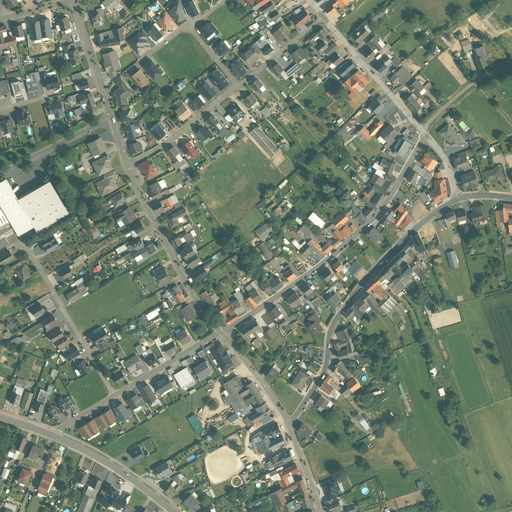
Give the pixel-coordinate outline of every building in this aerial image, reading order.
[(21,0),(8,0),(6,2),(11,8),(12,8),(14,7),(14,6),(18,3),(22,0),(21,0)] [(117,0),(106,0),(103,3),(106,7),(105,7),(106,8),(111,13),(118,8),(116,5),(120,3),(117,0)] [(193,1),(189,3),(189,5),(187,6),(187,7),(190,14),(191,15),(195,15),(199,13),(193,0),(193,1)] [(245,0),(249,5),(250,4),(255,10),(270,0),(245,0)] [(289,9),(297,4),(294,0),(292,0),(286,4),(289,9)] [(335,0),(331,4),(331,5),(325,10),(330,16),(336,10),(333,7),(337,3),(338,4),(342,1),(341,0),(335,0)] [(270,2),(260,8),(262,11),(264,14),(270,10),(274,7),(270,2)] [(180,8),(178,4),(175,7),(169,11),(177,21),(179,19),(181,18),(181,20),(185,18),(180,8)] [(166,11),(160,16),(162,19),(165,16),(168,20),(167,20),(168,21),(171,18),(166,11)] [(272,13),(269,15),(273,21),(280,17),(276,11),(272,13)] [(311,17),(305,11),(303,12),(302,11),(297,15),(304,23),(311,17)] [(98,13),(91,15),(93,20),(92,20),(95,28),(101,26),(99,22),(101,21),(100,17),(104,16),(102,12),(99,13),(98,13)] [(260,16),(255,19),(257,23),(258,23),(258,22),(259,21),(265,17),(263,15),(260,16)] [(269,15),(266,17),(265,17),(267,22),(268,24),(273,21),(269,15)] [(304,23),(297,15),(292,20),(295,23),(299,27),(304,23)] [(168,20),(165,16),(162,19),(158,21),(166,31),(173,25),(170,22),(170,23),(168,21),(167,20),(168,20)] [(489,26),(491,25),(491,24),(496,21),(492,16),(485,20),(489,26)] [(66,18),(58,20),(61,30),(64,29),(70,28),(66,18)] [(39,21),(39,22),(41,38),(48,37),(51,36),(50,30),(49,19),(39,21)] [(496,30),(501,27),(498,21),(492,24),(496,30)] [(41,38),(39,22),(29,23),(31,34),(31,40),(34,40),(41,39),(41,38)] [(217,29),(211,22),(208,25),(214,32),(217,29)] [(161,30),(156,23),(153,25),(154,26),(159,32),(161,30)] [(203,27),(199,30),(206,38),(214,32),(208,25),(207,24),(203,27)] [(21,25),(13,27),(16,38),(24,36),(21,25)] [(7,38),(3,39),(2,33),(6,32),(4,26),(0,26),(0,46),(0,48),(9,46),(14,45),(12,37),(10,38),(7,38)] [(154,26),(148,31),(151,35),(154,40),(155,41),(162,35),(159,32),(154,26)] [(290,33),(283,26),(275,32),(280,38),(277,40),(279,42),(290,33)] [(110,40),(109,40),(110,46),(121,44),(120,41),(124,40),(122,28),(114,30),(115,34),(116,39),(110,40)] [(323,28),(317,33),(316,33),(318,36),(321,39),(328,34),(323,28)] [(357,33),(354,36),(354,37),(359,42),(369,34),(363,28),(357,33)] [(148,37),(143,30),(139,33),(140,34),(145,40),(148,37)] [(316,33),(307,40),(311,44),(314,41),(313,40),(318,36),(316,33)] [(140,34),(134,39),(135,40),(130,44),(137,53),(139,53),(140,52),(140,50),(143,48),(143,47),(147,43),(145,40),(140,34)] [(379,41),(375,36),(372,39),(367,43),(371,48),(373,47),(375,50),(376,49),(380,46),(377,43),(379,41)] [(261,41),(258,44),(262,49),(269,44),(264,38),(261,41)] [(103,41),(101,41),(98,42),(99,48),(110,46),(109,40),(103,41)] [(228,49),(222,40),(213,47),(220,56),(221,54),(228,49)] [(318,46),(316,47),(316,48),(315,49),(318,53),(320,51),(320,53),(328,47),(323,41),(318,46)] [(256,42),(251,46),(258,55),(263,51),(262,50),(262,49),(258,44),(257,42),(256,42)] [(334,43),(324,51),(328,57),(338,48),(334,43)] [(262,49),(262,50),(263,51),(267,55),(274,49),(269,44),(262,49)] [(471,44),(462,47),(464,53),(473,50),(471,44)] [(69,45),(62,47),(64,55),(67,54),(67,53),(72,52),(69,45)] [(251,46),(241,54),(250,65),(254,62),(252,61),(259,56),(258,55),(251,46)] [(385,46),(382,48),(382,49),(379,52),(382,56),(389,50),(385,46)] [(483,46),(474,49),(478,59),(486,56),(487,56),(483,46)] [(300,48),(292,54),(298,62),(305,57),(303,54),(304,53),(302,51),(300,48)] [(370,48),(363,54),(369,60),(376,55),(376,54),(373,52),(370,48)] [(231,52),(228,49),(221,54),(224,57),(231,52)] [(302,51),(304,53),(303,54),(305,57),(306,58),(310,55),(304,49),(302,51)] [(72,52),(67,53),(67,54),(71,64),(74,63),(75,64),(81,63),(77,50),(72,52)] [(114,51),(103,55),(104,55),(107,65),(105,66),(107,72),(108,72),(114,70),(119,68),(118,68),(115,61),(117,61),(114,52),(114,51)] [(343,60),(337,53),(330,59),(326,63),(329,66),(333,62),(336,66),(343,60)] [(478,59),(475,60),(479,69),(487,66),(485,61),(487,61),(486,56),(478,59)] [(245,64),(240,58),(235,62),(237,64),(239,63),(242,67),(245,64)] [(397,58),(390,63),(395,69),(401,64),(402,63),(397,58)] [(402,63),(401,64),(405,67),(406,66),(408,67),(412,63),(407,58),(402,63)] [(157,68),(151,61),(144,66),(150,74),(153,78),(154,77),(155,79),(161,73),(160,72),(157,68)] [(345,66),(345,67),(341,70),(340,71),(341,74),(344,75),(349,70),(354,66),(351,61),(345,66)] [(381,62),(381,61),(375,67),(380,73),(387,67),(384,64),(381,62)] [(237,64),(231,69),(238,77),(246,71),(242,67),(239,63),(237,64)] [(283,70),(278,63),(271,69),(276,76),(277,76),(280,73),(283,70)] [(296,64),(291,68),(295,73),(300,68),(296,64)] [(398,72),(395,75),(390,80),(394,84),(399,79),(404,84),(412,77),(408,72),(407,73),(403,69),(404,68),(403,67),(398,72)] [(114,70),(108,72),(110,78),(116,76),(114,70)] [(148,80),(140,70),(133,76),(141,86),(148,80)] [(364,77),(358,70),(352,76),(355,79),(351,83),(348,79),(345,82),(344,83),(346,86),(349,89),(353,86),(364,77)] [(45,71),(39,73),(41,81),(45,80),(44,79),(47,78),(45,71)] [(213,77),(211,78),(216,83),(221,90),(228,83),(219,72),(213,77)] [(26,82),(29,94),(39,91),(37,82),(34,73),(29,74),(31,81),(26,82)] [(208,79),(213,85),(216,83),(211,78),(213,77),(211,75),(207,78),(208,79)] [(58,87),(56,76),(47,78),(44,79),(45,80),(47,90),(51,88),(52,89),(54,88),(58,87)] [(364,77),(353,86),(355,88),(359,84),(362,88),(369,82),(364,77)] [(82,78),(77,79),(79,85),(75,86),(77,91),(84,89),(88,88),(89,87),(86,80),(84,81),(83,79),(82,79),(82,78)] [(125,84),(121,79),(116,83),(120,88),(125,84)] [(213,85),(208,79),(205,82),(205,83),(207,82),(211,87),(213,85)] [(262,85),(257,79),(251,84),(256,91),(259,88),(262,85)] [(414,79),(407,85),(409,88),(416,82),(414,79)] [(416,82),(409,88),(414,93),(416,95),(419,93),(423,88),(417,81),(416,82)] [(22,90),(20,84),(19,82),(11,84),(13,90),(15,99),(23,97),(22,90)] [(211,87),(207,82),(205,83),(199,88),(202,92),(208,100),(216,93),(211,87)] [(120,88),(118,90),(116,93),(115,94),(116,95),(117,96),(118,97),(116,98),(119,107),(128,104),(126,98),(124,98),(124,97),(131,91),(125,84),(120,88)] [(355,88),(353,86),(349,89),(352,92),(355,97),(359,93),(355,88)] [(427,92),(426,93),(430,98),(437,92),(433,87),(431,88),(427,92)] [(269,92),(266,89),(262,92),(259,95),(262,98),(269,92)] [(79,97),(79,99),(81,104),(87,102),(88,106),(95,104),(91,93),(79,97)] [(416,95),(414,93),(411,96),(416,102),(419,99),(416,95)] [(256,101),(251,94),(244,99),(245,99),(250,106),(257,101),(256,101)] [(373,98),(371,100),(373,103),(376,100),(378,102),(382,98),(377,94),(373,98)] [(406,100),(405,101),(410,107),(416,102),(411,96),(409,97),(406,100)] [(197,109),(203,104),(198,97),(191,102),(196,108),(197,109)] [(378,102),(376,100),(373,103),(369,107),(372,109),(371,112),(375,112),(377,114),(384,108),(378,102)] [(196,108),(191,102),(188,105),(193,111),(196,108)] [(416,102),(410,107),(415,113),(421,107),(420,105),(416,102)] [(61,103),(48,106),(49,107),(51,115),(55,114),(56,119),(63,117),(62,112),(63,112),(61,103)] [(95,104),(88,106),(89,108),(88,109),(89,113),(90,113),(97,111),(95,104)] [(183,104),(176,111),(179,114),(183,119),(183,120),(191,114),(187,109),(183,104)] [(237,104),(232,108),(228,111),(237,121),(236,120),(240,116),(241,117),(245,113),(237,104)] [(80,108),(74,111),(76,117),(82,115),(83,115),(81,111),(80,108)] [(81,111),(83,115),(82,115),(83,118),(90,115),(90,113),(89,113),(88,109),(81,111)] [(124,112),(119,113),(122,122),(123,122),(129,120),(133,119),(132,116),(130,110),(124,112)] [(24,113),(24,112),(19,113),(19,114),(17,115),(17,116),(19,126),(28,124),(29,124),(27,116),(26,113),(25,113),(24,113)] [(218,122),(212,115),(206,120),(211,126),(212,127),(218,122)] [(11,120),(7,121),(6,122),(4,123),(3,122),(2,122),(4,130),(5,133),(9,132),(10,131),(13,130),(11,120)] [(166,128),(160,121),(157,124),(159,126),(163,131),(166,128)] [(218,122),(212,127),(211,126),(211,127),(217,134),(224,129),(218,122)] [(380,122),(374,127),(376,128),(374,130),(376,132),(383,125),(380,122)] [(139,123),(131,125),(124,128),(125,132),(127,131),(129,138),(137,136),(138,134),(137,133),(136,132),(135,129),(141,128),(139,123)] [(347,127),(346,125),(337,134),(338,136),(339,136),(346,143),(351,138),(352,138),(355,136),(354,135),(351,137),(345,129),(347,127)] [(163,131),(159,126),(152,132),(154,135),(158,139),(158,140),(163,135),(164,135),(165,134),(165,133),(165,132),(164,132),(163,131)] [(390,126),(380,136),(386,142),(388,140),(389,141),(392,139),(398,133),(390,126)] [(257,127),(249,133),(272,159),(275,157),(272,154),(277,149),(257,127)] [(369,133),(363,127),(359,132),(368,141),(372,136),(369,133)] [(450,127),(445,131),(443,130),(439,133),(442,137),(443,136),(446,138),(450,142),(450,146),(460,147),(460,139),(450,127)] [(203,128),(196,133),(202,141),(208,137),(209,136),(206,132),(203,128)] [(224,129),(217,134),(221,138),(227,133),(224,129)] [(246,136),(242,131),(237,135),(242,140),(246,136)] [(469,140),(476,137),(473,131),(466,134),(469,140)] [(150,135),(146,138),(150,145),(155,142),(150,135)] [(100,138),(88,145),(94,156),(106,150),(100,138)] [(345,147),(354,139),(353,138),(344,145),(345,147)] [(410,150),(414,144),(403,138),(394,153),(405,159),(409,153),(410,153),(411,150),(410,150)] [(389,141),(388,140),(386,142),(383,145),(387,149),(395,142),(392,139),(389,141)] [(476,140),(469,142),(472,149),(478,147),(476,141),(476,140)] [(138,142),(130,145),(133,154),(141,151),(140,149),(139,145),(138,142)] [(195,151),(189,142),(182,147),(183,148),(187,154),(188,156),(195,151)] [(174,147),(166,152),(171,159),(172,159),(175,157),(179,154),(174,147)] [(179,154),(175,157),(178,161),(179,163),(183,160),(179,154)] [(435,161),(426,154),(420,163),(425,166),(429,169),(430,168),(435,161)] [(458,158),(453,160),(456,166),(467,161),(465,156),(465,155),(458,158)] [(108,156),(93,164),(97,173),(102,170),(103,173),(112,169),(108,162),(110,161),(108,156)] [(388,161),(383,159),(379,166),(385,168),(388,161)] [(178,161),(175,164),(175,163),(172,165),(176,170),(179,168),(185,164),(183,160),(179,163),(178,161)] [(148,161),(139,165),(138,168),(143,170),(151,166),(150,166),(148,161)] [(395,164),(388,161),(385,168),(392,171),(395,164)] [(467,161),(456,166),(458,171),(463,169),(469,167),(469,166),(467,161)] [(377,170),(386,176),(388,174),(385,173),(386,169),(385,168),(379,166),(375,164),(372,168),(377,170)] [(151,166),(143,170),(143,172),(147,174),(145,178),(150,179),(151,177),(153,177),(156,175),(155,172),(153,172),(154,168),(152,165),(150,166),(151,166)] [(429,169),(425,166),(422,170),(426,173),(430,176),(434,171),(430,168),(429,169)] [(79,175),(86,173),(83,167),(77,169),(79,175)] [(176,171),(181,184),(188,181),(182,169),(176,171)] [(495,169),(484,173),(487,182),(498,179),(498,181),(504,179),(500,169),(496,171),(495,169)] [(386,176),(377,170),(375,174),(383,178),(384,180),(386,176)] [(418,175),(412,171),(407,180),(413,184),(418,175)] [(474,171),(461,176),(466,190),(479,185),(474,171)] [(426,173),(423,178),(430,182),(433,178),(430,176),(426,173)] [(383,178),(375,174),(372,178),(371,180),(375,183),(378,185),(380,182),(383,178)] [(391,176),(388,174),(386,176),(384,180),(388,181),(384,188),(388,192),(396,179),(391,176)] [(106,179),(96,184),(98,188),(101,187),(105,194),(117,188),(114,182),(115,181),(113,177),(113,175),(106,179)] [(0,182),(0,206),(1,208),(13,229),(18,236),(33,227),(18,200),(5,179),(0,182)] [(435,182),(436,191),(430,194),(430,193),(430,194),(436,204),(442,200),(441,199),(443,198),(444,198),(445,198),(446,197),(446,196),(446,195),(444,180),(442,181),(435,182)] [(49,181),(18,200),(33,227),(36,232),(68,213),(49,181)] [(159,182),(150,187),(154,194),(150,196),(153,200),(167,193),(165,188),(163,189),(159,182)] [(375,183),(372,188),(370,187),(365,193),(370,196),(374,190),(378,185),(375,183)] [(378,185),(374,190),(377,193),(377,194),(378,195),(384,198),(388,193),(381,187),(378,185)] [(419,198),(423,204),(428,200),(423,192),(419,198)] [(122,193),(111,199),(116,207),(126,201),(122,193)] [(370,201),(365,196),(361,200),(366,205),(370,201)] [(376,197),(375,199),(374,198),(371,201),(378,207),(382,201),(376,197)] [(170,198),(164,201),(166,204),(168,208),(173,205),(170,198)] [(377,208),(370,201),(366,205),(369,208),(374,213),(377,208)] [(160,203),(153,207),(157,214),(164,210),(161,205),(160,203)] [(353,204),(343,213),(346,217),(351,213),(357,208),(353,204)] [(483,206),(476,208),(476,207),(472,208),(475,217),(472,218),(473,224),(479,222),(487,220),(487,219),(483,206)] [(285,213),(279,207),(274,212),(280,217),(285,213)] [(0,240),(5,238),(12,234),(13,229),(1,208),(0,208),(0,240)] [(357,208),(351,213),(356,218),(361,213),(357,208)] [(136,219),(129,209),(115,217),(118,222),(122,220),(126,225),(136,219)] [(388,209),(383,216),(389,220),(391,218),(394,213),(388,209)] [(503,210),(498,211),(500,223),(508,222),(508,221),(507,211),(503,211),(503,210)] [(306,218),(317,230),(324,224),(313,212),(306,218)] [(361,213),(356,218),(362,225),(368,220),(361,212),(361,213)] [(453,212),(446,215),(448,219),(449,222),(456,218),(454,214),(453,212)] [(464,212),(454,214),(456,218),(457,222),(466,220),(464,212)] [(400,213),(395,220),(400,223),(405,216),(400,213)] [(176,215),(167,220),(171,228),(179,225),(177,219),(178,218),(176,215)] [(341,215),(332,222),(334,224),(338,221),(343,217),(341,215)] [(407,215),(401,223),(399,226),(400,227),(403,230),(413,221),(407,215)] [(306,223),(299,216),(295,220),(303,227),(306,223)] [(389,220),(383,216),(379,222),(385,227),(390,221),(389,220)] [(400,223),(395,220),(395,221),(391,218),(389,220),(390,221),(394,224),(397,226),(398,227),(400,223)] [(448,219),(444,220),(447,228),(449,231),(452,230),(449,222),(448,219)] [(444,220),(437,222),(440,231),(447,228),(444,220)] [(342,225),(338,221),(334,224),(338,230),(343,226),(342,225)] [(144,230),(140,222),(133,227),(128,230),(129,233),(135,230),(137,234),(144,230)] [(268,223),(255,232),(258,237),(261,241),(275,232),(268,223)] [(319,234),(306,223),(303,227),(296,234),(299,236),(309,245),(313,241),(311,239),(314,235),(316,237),(319,234)] [(327,229),(331,234),(336,230),(332,225),(327,229)] [(351,235),(343,226),(338,230),(346,239),(351,235)] [(296,239),(299,236),(296,234),(291,228),(288,231),(296,239)] [(344,238),(336,230),(331,234),(336,239),(339,242),(344,238)] [(375,235),(371,230),(366,235),(373,244),(378,240),(379,240),(375,235)] [(254,231),(250,234),(254,240),(258,237),(255,232),(254,231)] [(103,240),(99,232),(94,234),(98,242),(103,240)] [(384,239),(378,232),(375,235),(379,240),(378,240),(380,242),(384,239)] [(191,234),(187,235),(188,236),(184,239),(185,242),(193,238),(191,234)] [(418,234),(413,239),(417,247),(423,244),(418,234)] [(49,237),(40,242),(43,248),(55,240),(53,235),(52,235),(49,237)] [(196,236),(193,238),(185,242),(187,245),(192,242),(197,239),(196,236)] [(178,237),(171,241),(174,248),(182,244),(180,240),(178,237)] [(5,238),(0,240),(0,248),(8,244),(5,238)] [(506,256),(511,255),(511,247),(508,248),(507,239),(502,240),(504,249),(505,249),(506,256)] [(55,240),(43,248),(46,253),(55,247),(59,245),(58,245),(55,240)] [(140,240),(131,245),(133,248),(132,248),(134,252),(144,246),(140,240)] [(320,248),(313,241),(309,245),(312,248),(312,249),(315,252),(320,248)] [(327,242),(327,241),(323,245),(324,246),(329,251),(333,247),(327,242)] [(187,245),(183,247),(185,250),(190,247),(191,248),(195,246),(192,242),(187,245)] [(275,257),(263,243),(257,248),(262,254),(260,256),(267,264),(266,264),(268,266),(271,268),(277,264),(274,259),(275,257)] [(307,243),(299,251),(305,258),(309,254),(308,253),(312,249),(312,248),(309,245),(307,243)] [(423,244),(417,247),(418,249),(419,248),(422,253),(426,251),(423,244)] [(152,245),(145,249),(146,249),(147,252),(149,255),(156,251),(152,245)] [(124,246),(116,251),(118,255),(119,255),(127,250),(124,246)] [(190,247),(185,250),(181,253),(183,256),(186,261),(195,255),(191,248),(190,247)] [(320,248),(315,252),(322,258),(326,254),(321,249),(320,248)] [(406,253),(403,249),(398,254),(404,259),(406,262),(408,261),(407,259),(410,257),(406,253)] [(0,256),(0,255),(0,263),(1,266),(13,259),(8,251),(0,256)] [(142,255),(140,252),(133,256),(137,263),(146,258),(145,257),(143,254),(142,255)] [(455,253),(448,255),(452,269),(459,268),(455,253)] [(195,255),(186,261),(191,268),(191,267),(196,264),(200,262),(195,255)] [(396,256),(387,265),(392,271),(393,271),(396,274),(397,274),(402,270),(397,265),(401,262),(396,256)] [(203,268),(204,269),(214,263),(211,258),(202,264),(204,267),(203,268)] [(338,261),(333,266),(338,271),(336,273),(342,280),(346,276),(340,270),(344,267),(343,266),(338,261)] [(351,266),(348,270),(355,277),(363,268),(356,261),(351,266)] [(284,274),(277,264),(271,268),(274,270),(275,271),(281,276),(284,274)] [(17,269),(14,270),(15,271),(21,282),(31,277),(24,265),(22,266),(17,269)] [(72,265),(60,272),(64,279),(76,272),(72,265)] [(289,265),(284,268),(285,271),(287,270),(287,271),(284,273),(290,281),(296,276),(289,265)] [(392,271),(387,265),(385,267),(388,271),(389,271),(392,274),(394,273),(392,271)] [(411,269),(408,265),(405,267),(411,274),(414,272),(411,269)] [(388,271),(385,267),(380,272),(385,278),(386,279),(392,274),(389,271),(388,271)] [(411,274),(405,267),(402,270),(409,276),(411,274)] [(417,271),(414,267),(411,269),(414,272),(422,281),(425,278),(419,272),(417,271)] [(204,269),(203,268),(191,276),(196,282),(207,274),(204,269)] [(171,282),(164,270),(163,270),(157,274),(154,275),(161,287),(164,286),(171,282)] [(328,270),(322,274),(330,285),(333,282),(330,279),(334,276),(328,270)] [(409,276),(402,270),(397,274),(403,281),(409,276)] [(385,278),(380,272),(373,279),(379,285),(380,283),(385,278)] [(422,281),(414,272),(411,274),(421,286),(424,283),(422,281)] [(290,281),(284,273),(284,274),(281,276),(286,283),(290,281)] [(403,283),(398,277),(392,282),(397,288),(403,283)] [(278,278),(269,284),(273,290),(275,291),(283,285),(278,278)] [(386,279),(385,278),(380,283),(383,286),(385,284),(388,287),(389,286),(388,286),(391,284),(386,279)] [(380,286),(372,280),(367,284),(371,288),(375,292),(376,291),(380,286)] [(253,282),(250,285),(254,291),(255,290),(256,290),(258,289),(253,282)] [(268,282),(264,284),(264,283),(261,286),(260,286),(261,287),(267,295),(273,290),(269,284),(268,282)] [(397,288),(392,282),(391,284),(388,286),(389,286),(395,294),(399,290),(397,288)] [(308,284),(302,288),(306,295),(312,291),(308,284)] [(78,289),(66,297),(71,303),(83,296),(81,294),(87,291),(85,289),(85,288),(84,286),(78,289)] [(176,286),(169,291),(172,296),(173,298),(180,293),(176,286)] [(388,295),(380,286),(376,291),(384,299),(388,295)] [(254,291),(253,292),(253,293),(250,296),(251,296),(256,302),(262,298),(256,290),(255,290),(254,291)] [(312,291),(306,295),(310,300),(316,295),(312,291)] [(380,306),(387,315),(394,308),(398,304),(388,295),(384,299),(376,291),(375,292),(383,299),(385,301),(380,306)] [(368,292),(362,298),(365,301),(366,301),(371,296),(368,292)] [(180,293),(173,298),(175,301),(177,305),(185,300),(180,293)] [(239,296),(236,293),(233,295),(237,301),(238,300),(239,303),(242,301),(239,296)] [(295,293),(287,299),(287,298),(286,299),(293,308),(293,307),(301,302),(299,298),(295,293)] [(316,295),(310,300),(314,306),(320,302),(316,295)] [(256,302),(251,296),(245,300),(252,310),(258,306),(256,302)] [(302,296),(299,298),(301,302),(304,305),(307,302),(302,296)] [(338,302),(333,296),(327,300),(334,308),(340,304),(338,302)] [(213,306),(207,297),(203,300),(209,308),(213,306)] [(362,298),(361,297),(358,301),(359,302),(358,303),(364,310),(369,306),(365,301),(362,298)] [(373,298),(368,302),(366,301),(365,301),(369,306),(370,305),(377,314),(383,310),(380,306),(379,304),(373,298)] [(237,301),(230,305),(231,306),(232,308),(236,314),(237,315),(244,311),(239,303),(238,300),(237,301)] [(229,303),(220,308),(223,313),(224,314),(232,308),(230,305),(229,303)] [(364,310),(358,303),(356,305),(362,312),(364,310)] [(407,312),(400,303),(394,308),(401,317),(407,312)] [(35,306),(29,310),(30,311),(31,311),(36,318),(41,315),(41,314),(44,312),(40,304),(35,306)] [(356,305),(355,304),(350,309),(354,314),(359,319),(359,318),(363,315),(364,314),(356,305)] [(189,306),(183,310),(180,312),(187,323),(196,317),(189,306)] [(281,314),(276,307),(269,312),(274,319),(277,317),(281,314)] [(220,308),(214,312),(216,317),(222,314),(223,313),(220,308)] [(315,313),(311,317),(315,322),(316,321),(318,323),(321,321),(316,314),(315,313)] [(222,314),(216,317),(223,328),(230,324),(227,320),(226,321),(222,314)] [(52,316),(42,322),(46,328),(45,329),(52,325),(53,326),(55,325),(57,324),(52,316)] [(280,321),(277,323),(280,327),(287,322),(284,318),(280,321)] [(359,319),(352,324),(356,328),(361,322),(360,322),(362,320),(359,318),(359,319)] [(261,327),(256,320),(250,325),(255,332),(257,330),(261,327)] [(318,323),(316,321),(315,322),(312,325),(309,327),(315,335),(323,329),(318,323)] [(52,325),(45,329),(47,333),(56,327),(55,325),(53,326),(52,325)] [(250,325),(241,331),(246,338),(253,332),(254,333),(253,334),(256,337),(257,336),(255,332),(250,325)] [(56,327),(47,333),(49,337),(56,333),(55,332),(58,330),(56,327)] [(353,341),(346,328),(339,332),(344,341),(345,340),(347,342),(353,341)] [(58,330),(55,332),(56,333),(49,337),(53,343),(55,342),(64,337),(59,329),(58,330)] [(95,336),(90,338),(93,343),(95,342),(96,344),(105,339),(108,336),(104,330),(102,332),(97,335),(95,336)] [(275,336),(270,330),(264,335),(268,341),(275,336)] [(177,336),(176,336),(177,336),(182,346),(191,341),(185,331),(177,336)] [(64,337),(55,342),(59,348),(65,345),(65,346),(67,345),(69,344),(65,336),(64,337)] [(20,338),(17,338),(8,343),(9,345),(11,345),(13,347),(15,346),(16,347),(23,343),(20,338)] [(105,339),(96,344),(100,351),(109,346),(108,344),(105,339)] [(162,345),(158,340),(154,343),(159,352),(163,349),(166,347),(164,344),(162,345)] [(344,341),(334,344),(336,349),(340,348),(342,347),(343,346),(347,344),(347,342),(345,340),(344,341)] [(353,341),(347,342),(347,344),(349,349),(349,352),(355,351),(354,347),(356,347),(353,341)] [(170,345),(168,342),(164,344),(166,347),(163,349),(167,356),(172,354),(178,350),(173,343),(170,345)] [(209,351),(214,358),(224,351),(220,344),(214,348),(209,351)] [(140,346),(135,349),(139,357),(142,355),(144,354),(141,349),(140,346)] [(75,347),(63,354),(67,360),(71,358),(79,353),(75,347)] [(315,349),(308,349),(307,353),(310,354),(310,355),(316,358),(319,358),(320,350),(315,349)] [(341,351),(337,352),(339,359),(356,355),(355,351),(349,352),(349,349),(341,351)] [(157,363),(150,350),(146,352),(146,353),(149,357),(145,360),(149,368),(150,367),(149,367),(153,365),(154,365),(154,364),(157,362),(157,363)] [(214,358),(218,365),(229,359),(229,358),(225,351),(224,351),(214,358)] [(367,364),(361,354),(357,356),(363,366),(367,364)] [(76,366),(84,361),(80,356),(72,360),(76,366)] [(125,364),(127,368),(131,375),(143,368),(136,357),(125,364)] [(310,362),(304,357),(299,365),(306,370),(307,368),(310,362)] [(218,365),(223,373),(228,370),(233,366),(229,359),(218,365)] [(84,361),(76,366),(82,376),(90,371),(88,368),(89,367),(87,364),(86,364),(84,361)] [(347,370),(340,361),(334,367),(337,370),(342,374),(347,370)] [(205,362),(194,369),(200,379),(212,372),(205,362)] [(317,365),(310,362),(307,368),(314,371),(317,365)] [(274,366),(272,369),(272,368),(272,369),(266,377),(273,381),(279,373),(275,370),(276,368),(274,366)] [(440,378),(436,366),(430,368),(434,380),(440,378)] [(194,382),(186,368),(173,376),(181,390),(194,382)] [(347,370),(342,374),(347,378),(349,378),(352,375),(347,369),(347,370)] [(115,376),(113,377),(117,385),(126,380),(121,372),(120,373),(115,376)] [(309,377),(301,372),(296,381),(294,380),(291,385),(298,389),(299,389),(304,382),(305,383),(309,377)] [(332,377),(329,375),(324,380),(333,386),(335,383),(337,380),(332,377)] [(166,378),(160,381),(166,391),(171,388),(172,387),(171,385),(166,378)] [(237,378),(231,381),(238,392),(243,388),(237,378)] [(351,380),(346,384),(353,392),(361,386),(354,378),(351,380)] [(26,382),(17,379),(14,386),(24,390),(26,382)] [(166,391),(160,381),(154,385),(158,392),(160,395),(162,394),(166,391)] [(231,381),(223,385),(229,395),(230,397),(232,396),(238,392),(231,381)] [(333,387),(324,381),(320,388),(329,394),(333,387)] [(243,388),(238,392),(241,398),(250,392),(252,391),(252,392),(256,390),(252,383),(243,388)] [(351,390),(346,384),(341,389),(339,391),(343,396),(351,390)] [(24,390),(14,386),(14,388),(16,389),(15,393),(14,393),(14,394),(21,397),(24,390)] [(148,387),(140,392),(144,398),(147,403),(148,404),(150,403),(155,400),(148,387)] [(39,392),(36,403),(44,405),(45,400),(47,395),(39,392)] [(241,398),(238,392),(232,396),(235,402),(240,411),(242,409),(246,407),(244,403),(241,398)] [(252,397),(250,398),(253,404),(261,399),(258,393),(252,397)] [(14,394),(12,394),(9,402),(17,405),(18,402),(19,402),(21,397),(14,394)] [(32,396),(25,394),(21,406),(27,408),(32,396)] [(229,395),(224,399),(228,406),(230,404),(235,402),(232,396),(230,397),(229,395)] [(136,396),(127,402),(132,409),(132,410),(133,410),(140,406),(138,403),(139,402),(138,399),(136,396)] [(329,401),(321,396),(316,403),(319,406),(324,409),(324,408),(329,401)] [(253,404),(255,407),(264,402),(262,399),(261,399),(253,404)] [(60,406),(59,406),(63,412),(65,416),(76,410),(73,406),(70,400),(69,400),(60,406)] [(240,411),(235,402),(230,404),(236,413),(237,412),(240,411)] [(271,414),(264,402),(255,407),(256,410),(260,407),(262,411),(258,413),(247,420),(251,426),(257,423),(271,414)] [(44,405),(36,403),(35,405),(33,411),(41,413),(44,405)] [(60,406),(59,404),(53,407),(54,409),(58,415),(63,412),(59,406),(60,406)] [(122,405),(114,410),(118,417),(121,421),(121,420),(128,416),(129,417),(129,416),(126,411),(122,405)] [(324,409),(319,406),(317,409),(325,415),(327,411),(324,408),(324,409)] [(58,415),(54,409),(49,412),(55,422),(60,419),(58,415)] [(108,412),(102,415),(109,426),(114,422),(112,419),(109,412),(108,412)] [(369,426),(358,413),(354,417),(366,429),(368,426),(369,426)] [(102,415),(97,419),(101,426),(103,429),(109,426),(102,415)] [(237,420),(234,416),(228,420),(231,424),(237,420)] [(203,433),(193,417),(188,420),(197,436),(203,433)] [(92,422),(86,425),(92,436),(98,432),(92,422)] [(281,432),(278,424),(264,431),(265,434),(267,439),(281,432)] [(312,432),(303,424),(298,431),(307,438),(312,432)] [(86,425),(81,429),(85,436),(87,439),(92,436),(86,425)] [(264,431),(252,437),(253,440),(265,434),(264,431)] [(326,439),(319,433),(315,438),(319,442),(326,439)] [(265,434),(253,440),(258,448),(261,455),(278,447),(275,441),(270,444),(267,439),(265,434)] [(27,439),(19,436),(18,440),(15,446),(14,449),(20,451),(22,452),(27,439)] [(282,438),(275,441),(278,447),(285,444),(282,438)] [(41,449),(32,446),(28,455),(34,458),(37,459),(41,449)] [(132,453),(136,461),(143,457),(145,456),(144,456),(140,448),(139,449),(132,453)] [(288,452),(286,453),(285,452),(280,454),(282,460),(279,461),(277,462),(279,465),(292,459),(288,452)] [(60,457),(53,454),(51,459),(55,461),(53,466),(49,465),(47,468),(50,469),(50,470),(54,472),(60,457)] [(279,461),(276,456),(269,460),(270,461),(274,468),(279,465),(277,462),(279,461)] [(166,463),(156,469),(157,472),(157,474),(160,479),(166,475),(171,472),(171,471),(166,463)] [(278,473),(278,474),(282,483),(288,481),(286,477),(298,471),(295,465),(278,473)] [(26,470),(22,469),(18,479),(20,480),(27,482),(31,472),(26,470)] [(171,472),(166,475),(168,478),(175,474),(173,470),(171,471),(171,472)] [(88,475),(81,472),(78,479),(77,482),(84,485),(88,475)] [(282,483),(278,474),(275,475),(282,489),(290,485),(288,481),(282,483)] [(46,475),(44,475),(41,482),(49,485),(52,478),(46,475)] [(102,481),(93,477),(91,482),(90,481),(88,485),(89,486),(94,488),(98,490),(102,481)] [(183,484),(178,479),(175,483),(177,485),(180,487),(183,484)] [(302,479),(297,482),(298,487),(301,493),(306,491),(305,487),(302,479)] [(338,486),(335,479),(330,481),(322,484),(324,489),(325,488),(327,494),(338,490),(336,487),(338,486)] [(49,485),(41,482),(38,490),(40,491),(46,493),(46,492),(49,485)] [(174,488),(171,486),(165,492),(172,497),(180,487),(177,485),(174,488)] [(282,489),(280,490),(282,494),(292,489),(290,485),(282,489)] [(89,486),(77,511),(87,511),(92,503),(93,503),(94,499),(93,499),(95,494),(92,493),(94,488),(89,486)] [(105,492),(106,493),(107,493),(113,498),(115,496),(118,492),(112,486),(111,487),(108,486),(105,492)] [(280,490),(272,493),(279,508),(283,506),(287,504),(282,494),(280,490)] [(326,495),(329,500),(333,499),(338,497),(337,494),(339,493),(338,490),(327,494),(326,495)] [(191,491),(184,495),(188,499),(191,495),(194,493),(191,491)] [(301,493),(290,497),(292,501),(307,495),(308,495),(306,491),(301,493)] [(128,504),(131,496),(125,493),(123,499),(126,501),(125,503),(128,504)] [(191,495),(188,499),(184,502),(191,509),(196,505),(199,502),(191,495)] [(292,501),(290,503),(292,507),(296,506),(296,505),(296,504),(302,502),(304,507),(310,505),(307,495),(292,501)] [(112,502),(104,496),(103,497),(99,504),(106,509),(110,506),(112,502)] [(125,503),(126,501),(123,499),(120,498),(120,499),(118,498),(115,496),(113,498),(112,502),(110,506),(120,510),(121,507),(123,508),(125,503)] [(333,501),(333,499),(329,500),(324,502),(325,505),(326,505),(328,510),(328,511),(327,511),(332,511),(341,509),(340,505),(341,503),(341,501),(338,501),(338,500),(333,501)] [(290,503),(287,504),(283,506),(285,511),(293,511),(292,507),(290,503)]
